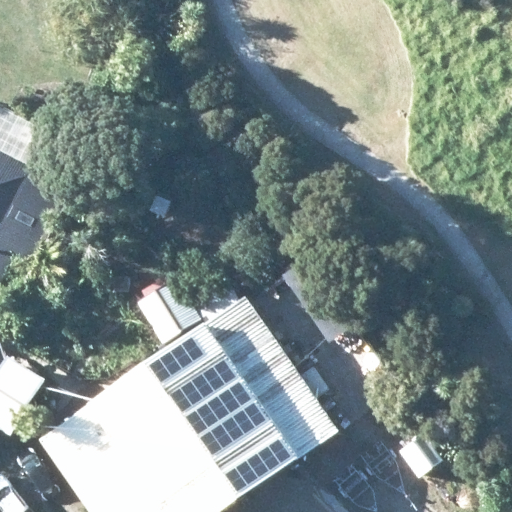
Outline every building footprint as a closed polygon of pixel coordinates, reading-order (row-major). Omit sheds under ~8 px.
[(0,282),(1,283),(54,182),(0,154),(0,282)] [(314,250),(285,272),(339,343),(367,322),(314,250)] [(171,290),(147,307),(168,342),(194,325),(171,290)] [(103,511),(251,511),(356,440),(264,307),(60,449),(103,511)] [(104,385),(85,359),(66,372),(85,399),(104,385)] [(17,362),(0,390),(0,428),(23,442),(57,385),(17,362)]
